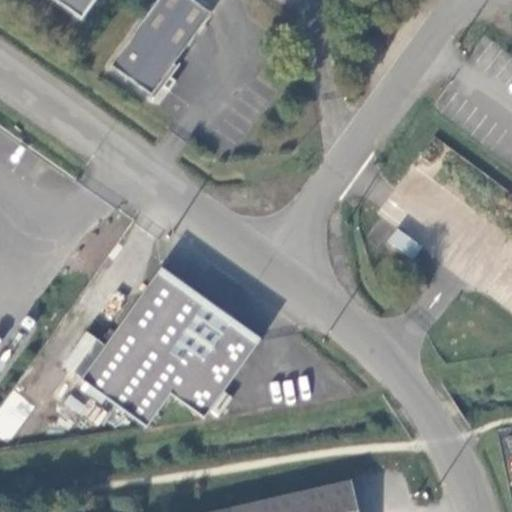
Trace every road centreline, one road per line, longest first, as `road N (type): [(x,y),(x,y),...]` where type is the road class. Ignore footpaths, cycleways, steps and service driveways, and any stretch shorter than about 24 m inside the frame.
road 1 (unclassified): [(275,253),(0,63)]
road 2 (unclassified): [(470,511),(446,444),(413,390),(275,253)]
road 3 (unclassified): [(275,253),(456,0)]
